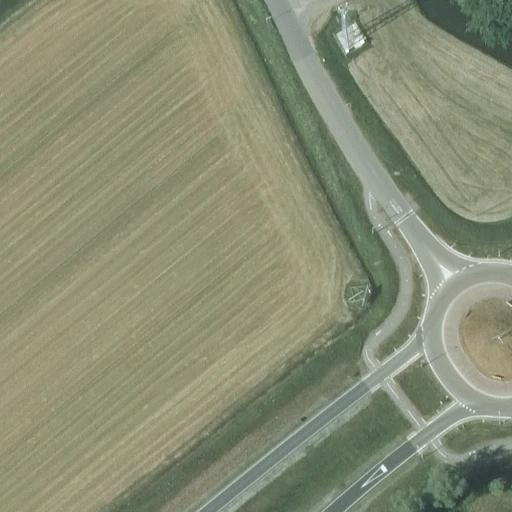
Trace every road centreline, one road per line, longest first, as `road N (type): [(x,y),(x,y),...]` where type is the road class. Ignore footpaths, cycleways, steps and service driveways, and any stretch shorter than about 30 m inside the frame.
road 1 (tertiary): [(450,286),(371,174),(284,18)]
road 2 (primary): [(430,325),(206,511)]
road 3 (primary): [(334,511),(425,436),(481,403)]
